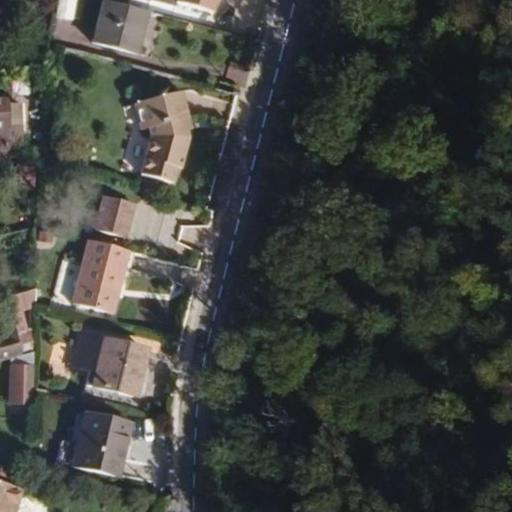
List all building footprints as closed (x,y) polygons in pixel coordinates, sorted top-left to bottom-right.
[(69,20),(70,0),(53,0),(51,18),(69,20)] [(205,11),(208,0),(173,0),(173,1),(205,11)] [(133,53),(143,12),(99,1),(89,42),(133,53)] [(183,132),(179,118),(186,116),(179,91),(130,103),(136,131),(145,129),(146,137),(137,175),(171,183),(174,169),(177,168),(185,140),(183,132)] [(0,161),(3,162),(3,126),(19,126),(18,104),(2,105),(0,102),(0,161)] [(190,130),(186,116),(179,118),(183,132),(190,130)] [(121,238),(129,204),(98,196),(95,212),(84,210),(81,228),(121,238)] [(109,315),(124,252),(83,242),(68,304),(109,315)] [(29,308),(29,291),(0,298),(0,358),(29,351),(29,330),(21,331),(17,312),(29,308)] [(130,397),(141,351),(76,335),(69,367),(85,371),(82,385),(130,397)] [(28,401),(29,360),(4,362),(5,378),(11,378),(12,401),(28,401)] [(121,446),(126,426),(81,415),(69,465),(110,475),(117,445),(121,446)] [(0,511),(12,511),(18,490),(4,487),(9,468),(0,465),(0,511)]
